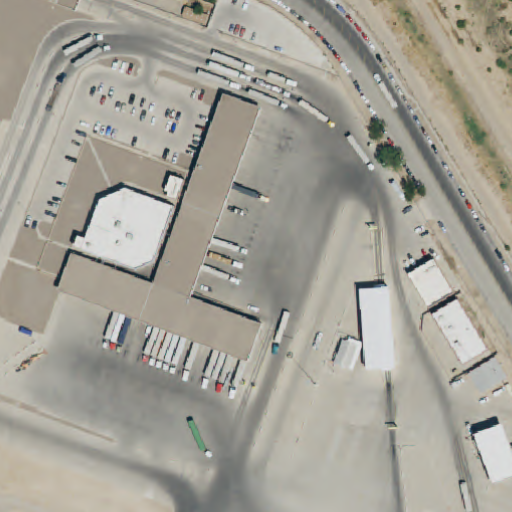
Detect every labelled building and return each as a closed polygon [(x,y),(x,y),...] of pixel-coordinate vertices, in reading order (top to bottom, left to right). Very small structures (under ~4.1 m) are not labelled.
[(58,0),(57,4),(76,11),(80,0),(58,0)] [(201,26),(207,17),(189,6),(184,15),(201,26)] [(225,93),(262,107),(191,299),(262,325),(248,362),(58,292),(72,255),(154,285),(225,93)] [(186,180),(179,201),(168,196),(169,192),(167,192),(173,175),(186,180)] [(83,249),(101,200),(126,188),(175,207),(156,261),(137,270),(83,249)] [(409,274),(434,259),(455,294),(430,309),(409,274)] [(396,369),(384,370),(367,372),(360,289),(378,288),(390,287),(396,369)] [(433,315),(457,300),(488,350),(464,365),(433,315)] [(334,364),(343,340),(359,346),(350,370),(334,364)] [(469,374),(495,358),(508,379),(482,395),(469,374)] [(511,479),(494,486),(474,435),(503,424),(511,446),(511,479)]
